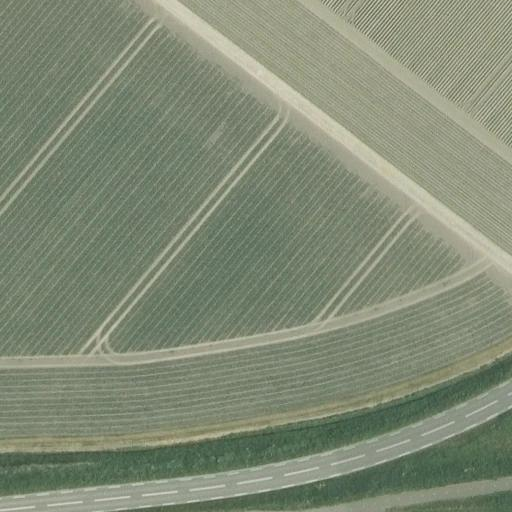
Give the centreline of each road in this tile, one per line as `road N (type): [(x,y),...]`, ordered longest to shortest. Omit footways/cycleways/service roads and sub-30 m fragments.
road 1 (track): [(511,329),(354,390),(230,419),(0,433)]
road 2 (tertiary): [(29,511),(290,478),(400,446),(511,395)]
